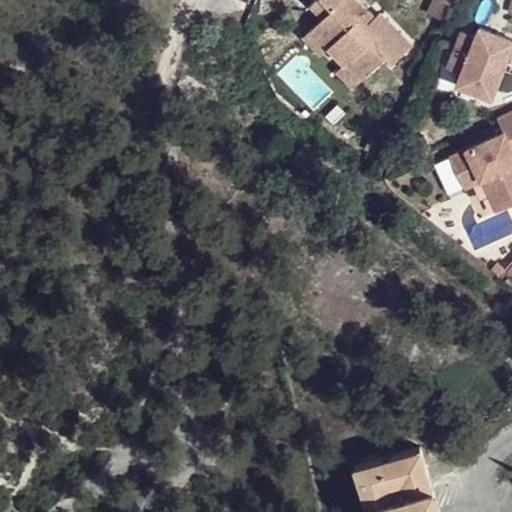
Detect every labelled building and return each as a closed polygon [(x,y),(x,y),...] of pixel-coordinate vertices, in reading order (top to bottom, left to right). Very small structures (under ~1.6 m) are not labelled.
[(359,0),(308,0),(315,6),(303,17),(323,38),(328,30),(343,47),(337,52),(353,69),(376,47),(383,55),(404,36),(372,3),(368,8),(362,14),(355,5),(359,0)] [(368,8),(361,0),(359,0),(355,5),(362,14),(368,8)] [(314,45),(323,38),(303,17),(296,25),(314,45)] [(480,34),(466,29),(452,66),(466,71),(461,83),(482,91),(486,93),(490,83),(500,88),(507,68),(511,55),(511,36),(483,25),(480,34)] [(323,38),(337,52),(343,47),(328,30),(323,38)] [(343,77),(353,69),(337,52),(329,60),(343,77)] [(461,83),(457,93),(478,102),(482,91),(461,83)] [(500,88),(490,83),(486,93),(496,97),(500,88)] [(511,112),(498,119),(504,132),(451,156),(465,188),(483,180),(492,176),(507,207),(511,205),(511,112)] [(492,176),(483,180),(498,212),(507,207),(492,176)] [(442,511),(422,445),(356,465),(369,511),(442,511)]
